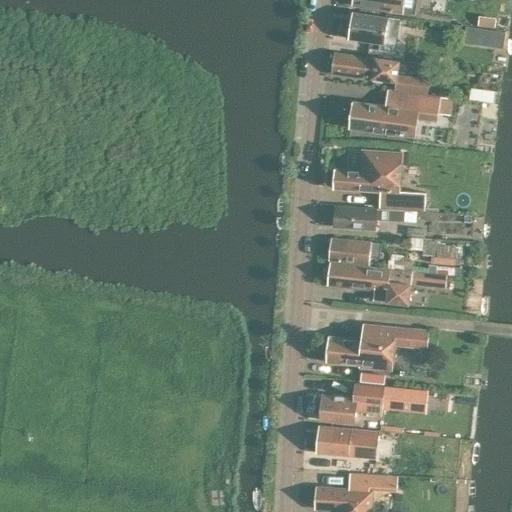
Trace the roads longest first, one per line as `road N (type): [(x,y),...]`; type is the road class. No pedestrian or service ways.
road 1 (tertiary): [(287,511),(304,204),(328,0)]
road 2 (track): [(511,329),(298,308)]
